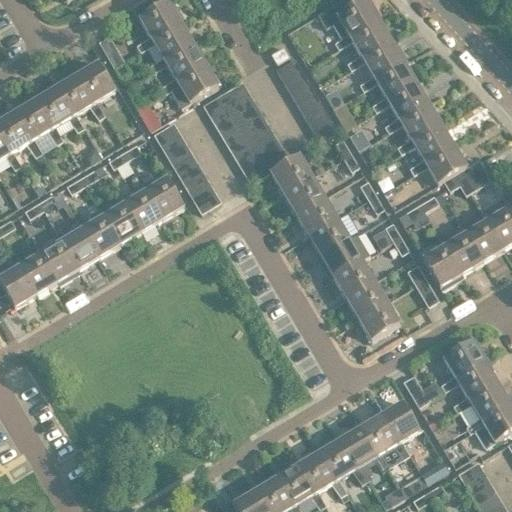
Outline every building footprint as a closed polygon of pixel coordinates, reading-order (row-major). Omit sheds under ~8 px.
[(378,24),(381,22),(374,9),(370,11),(365,2),(337,19),(332,10),(317,18),(325,32),(332,28),(341,42),(347,37),(349,41),(378,24)] [(151,43),(180,26),(167,5),(139,22),(149,40),(151,43)] [(378,24),(349,41),(347,37),(341,42),(334,47),(338,53),(352,45),(360,58),(362,62),(390,45),(378,24)] [(164,64),(192,47),(180,26),(151,43),(149,40),(136,49),(140,55),(154,47),(162,61),(164,64)] [(113,71),(124,65),(109,39),(98,46),(113,71)] [(406,64),(399,51),(395,53),(390,45),(362,62),(360,58),(347,68),(351,74),(364,66),(372,79),(375,83),(403,66),(406,64)] [(176,85),(205,68),(192,47),(164,64),(162,61),(149,70),(152,76),(166,68),(174,82),(176,85)] [(282,51),(270,58),(277,68),(288,61),(282,51)] [(282,83),(300,72),(294,62),(275,73),(282,83)] [(93,108),(89,110),(98,123),(105,119),(96,106),(114,95),(97,66),(76,79),(93,108)] [(403,66),(375,83),(372,79),(359,89),(363,95),(377,87),(385,100),(387,104),(416,87),(403,66)] [(180,112),(218,90),(205,68),(176,85),(174,82),(161,91),(165,97),(170,94),(180,112)] [(288,93),(306,83),(300,72),(282,83),(288,93)] [(72,120),(68,122),(77,136),(84,132),(75,118),(89,110),(93,108),(76,79),(55,92),(72,120)] [(294,104),(312,93),(306,83),(288,93),(294,104)] [(248,96),(242,85),(222,97),(229,108),(248,96)] [(416,87),(387,104),(385,100),(372,109),(376,116),(389,108),(397,121),(400,125),(428,108),(416,87)] [(51,133),(47,135),(56,148),(63,144),(54,131),(68,122),(72,120),(55,92),(34,104),(51,133)] [(300,114),(318,103),(312,93),(294,104),(300,114)] [(248,96),(229,108),(234,117),(254,105),(248,96)] [(202,109),(209,119),(229,108),(222,97),(202,109)] [(318,103),(300,114),(306,124),(324,114),(318,103)] [(51,133),(34,104),(13,117),(30,145),(26,147),(35,161),(42,157),(34,143),(47,135),(51,133)] [(254,105),(234,117),(240,127),(260,115),(254,105)] [(215,129),(234,117),(229,108),(209,119),(215,129)] [(441,129),(428,108),(400,125),(397,121),(384,130),(388,137),(402,129),(410,142),(412,146),(441,129)] [(0,123),(0,124),(0,143),(9,158),(5,160),(14,173),(21,169),(13,156),(26,147),(30,145),(13,117),(11,113),(0,119),(0,123)] [(324,114),(306,124),(312,135),(330,124),(324,114)] [(260,115),(240,127),(246,137),(266,125),(260,115)] [(215,129),(221,139),(240,127),(234,117),(215,129)] [(312,135),(319,146),(337,135),(330,124),(312,135)] [(266,125),(246,137),(252,146),(271,134),(266,125)] [(160,149),(180,137),(173,126),(153,138),(160,149)] [(221,139),(226,148),(246,137),(240,127),(221,139)] [(412,146),(410,142),(397,151),(401,158),(414,150),(423,163),(425,167),(453,150),(441,129),(412,146)] [(271,134),(252,146),(257,156),(277,144),(271,134)] [(185,147),(180,137),(160,149),(166,158),(185,147)] [(226,148),(232,158),(252,146),(246,137),(226,148)] [(0,163),(5,160),(9,158),(0,143),(0,163)] [(343,162),(351,157),(343,143),(335,148),(343,162)] [(257,156),(263,165),(283,153),(277,144),(257,156)] [(232,158),(238,167),(257,156),(252,146),(232,158)] [(191,156),(185,147),(166,158),(171,168),(191,156)] [(126,164),(140,156),(135,148),(122,156),(126,164)] [(453,179),(459,189),(485,174),(478,163),(466,171),(453,150),(425,167),(423,163),(409,172),(413,179),(427,170),(438,188),(443,185),(453,179)] [(283,153),(263,165),(269,176),(270,176),(289,164),(283,153)] [(112,172),(126,164),(122,156),(108,165),(112,172)] [(197,166),(191,156),(171,168),(177,178),(197,166)] [(238,167),(244,177),(263,165),(257,156),(238,167)] [(351,175),(359,171),(351,157),(343,162),(351,175)] [(298,159),(289,164),(270,176),(283,197),(311,180),(298,159)] [(269,176),(263,165),(244,177),(250,188),(269,176)] [(203,176),(197,166),(177,178),(183,187),(203,176)] [(84,189),(98,181),(94,173),(80,182),(84,189)] [(465,199),(491,184),(485,174),(459,189),(465,199)] [(208,185),(203,176),(183,187),(189,197),(208,185)] [(449,195),(459,189),(453,179),(443,185),(449,195)] [(283,197),(295,218),(324,201),(311,180),(283,197)] [(71,197),(84,189),(80,182),(66,190),(71,197)] [(166,182),(145,194),(162,223),(183,210),(166,182)] [(214,195),(208,185),(189,197),(195,207),(214,195)] [(368,204),(376,199),(368,185),(360,190),(368,204)] [(145,194),(124,207),(141,236),(162,223),(145,194)] [(221,205),(214,195),(195,207),(201,217),(221,205)] [(42,214),(56,206),(52,198),(38,207),(42,214)] [(376,217),(384,213),(376,199),(368,204),(376,217)] [(424,216),(438,208),(433,200),(420,208),(424,216)] [(295,218),(308,239),(336,222),(324,201),(295,218)] [(29,222),(42,214),(38,207),(24,215),(29,222)] [(124,207),(103,220),(120,248),(141,236),(124,207)] [(410,224),(424,216),(420,208),(406,216),(410,224)] [(511,218),(508,211),(486,224),(503,253),(511,247),(511,218)] [(82,232),(99,261),(120,248),(103,220),(102,220),(98,213),(88,219),(92,226),(82,232)] [(308,239),(320,260),(349,243),(336,222),(308,239)] [(0,238),(1,239),(14,231),(10,223),(0,229),(0,238)] [(465,237),(482,265),(503,253),(486,224),(465,237)] [(393,245),(401,241),(392,227),(385,232),(393,245)] [(61,245),(78,273),(99,261),(82,232),(61,245)] [(465,237),(444,249),(461,278),(482,265),(465,237)] [(349,243),(320,260),(333,281),(361,264),(362,264),(369,260),(357,239),(349,243)] [(401,259),(409,255),(401,241),(393,245),(401,259)] [(61,245),(40,257),(57,286),(59,289),(71,282),(69,278),(78,273),(61,245)] [(449,285),(461,278),(444,249),(422,262),(441,294),(451,288),(449,285)] [(40,257),(19,270),(36,298),(57,286),(40,257)] [(333,281),(345,302),(374,285),(362,264),(361,264),(333,281)] [(413,285),(423,279),(417,269),(407,275),(413,285)] [(36,298),(19,270),(0,280),(0,287),(14,311),(36,298)] [(428,310),(439,304),(423,279),(413,285),(428,310)] [(358,323),(386,306),(374,285),(345,302),(358,323)] [(386,306),(358,323),(371,345),(399,328),(386,306)] [(472,345),(443,362),(454,380),(456,383),(484,366),(483,364),(487,362),(479,349),(475,351),(472,345)] [(484,366),(456,383),(454,380),(441,389),(445,395),(458,387),(466,400),(469,404),(497,387),(484,366)] [(418,411),(428,405),(413,380),(403,386),(418,411)] [(510,408),(497,387),(469,404),(466,400),(453,410),(457,416),(471,408),(479,421),(481,425),(510,408)] [(403,463),(409,459),(401,445),(419,435),(402,406),(380,419),(397,447),(393,450),(403,463)] [(511,435),(511,412),(510,408),(481,425),(479,421),(466,431),(470,437),(475,434),(485,452),(511,435)] [(430,432),(442,425),(438,418),(426,425),(430,432)] [(380,419),(359,432),(376,460),(373,462),(375,466),(382,475),(388,472),(380,458),(393,450),(397,447),(380,419)] [(359,432),(338,444),(355,473),(352,475),(361,488),(369,483),(367,480),(371,478),(367,471),(375,466),(373,462),(376,460),(359,432)] [(355,473),(338,444),(317,457),(334,485),(331,487),(340,500),(346,497),(338,483),(352,475),(355,473)] [(500,453),(480,464),(485,472),(505,462),(500,453)] [(313,498),(310,500),(318,511),(320,511),(325,509),(317,495),(331,487),(334,485),(317,457),(296,469),(313,498)] [(293,510),(289,511),(298,511),(296,508),(310,500),(313,498),(296,469),(294,466),(282,474),(284,477),(275,482),(293,510)] [(464,488),(484,477),(478,466),(458,477),(464,488)] [(470,498),(490,486),(484,477),(464,488),(470,498)] [(420,478),(399,490),(405,501),(426,488),(420,478)] [(265,511),(289,511),(293,510),(275,482),(254,494),(265,511)] [(476,508),(496,496),(490,486),(470,498),(476,508)] [(431,504),(444,496),(440,488),(426,496),(431,504)] [(386,502),(390,509),(404,501),(398,490),(384,499),(386,502)] [(265,511),(254,494),(233,507),(235,511),(265,511)] [(416,511),(431,504),(426,496),(412,504),(416,511)] [(496,496),(476,508),(478,511),(490,511),(501,505),(496,496)]
